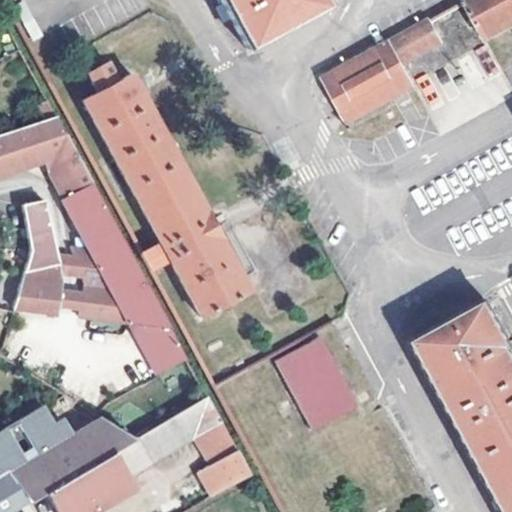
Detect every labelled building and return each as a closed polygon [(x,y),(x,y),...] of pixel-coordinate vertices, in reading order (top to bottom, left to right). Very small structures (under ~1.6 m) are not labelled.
[(11,0),(9,1),(37,51),(54,42),(30,0),(11,0)] [(222,0),(249,48),(331,4),(328,0),(222,0)] [(511,0),(470,0),(471,0),(493,42),(511,31),(511,0)] [(0,20),(0,42),(10,60),(21,55),(2,20),(0,20)] [(358,122),(419,88),(406,67),(447,43),(434,20),(331,75),(358,122)] [(419,88),(460,66),(447,43),(406,67),(419,88)] [(167,265),(193,312),(243,285),(125,68),(114,75),(102,55),(77,69),(89,89),(76,96),(151,236),(135,245),(151,274),(167,265)] [(129,321),(169,327),(54,115),(0,133),(0,173),(43,160),(90,247),(54,245),(43,199),(22,202),(28,248),(11,305),(129,321)] [(429,346),(511,495),(511,319),(503,305),(429,346)] [(166,389),(194,374),(169,327),(129,321),(166,389)] [(266,370),(302,436),(346,412),(310,346),(266,370)] [(45,491),(57,511),(88,511),(133,488),(127,476),(193,436),(209,462),(198,470),(210,495),(247,472),(206,395),(132,439),(45,491)] [(0,511),(8,511),(45,491),(132,439),(98,417),(68,436),(59,421),(50,426),(41,409),(0,433),(0,511)]
